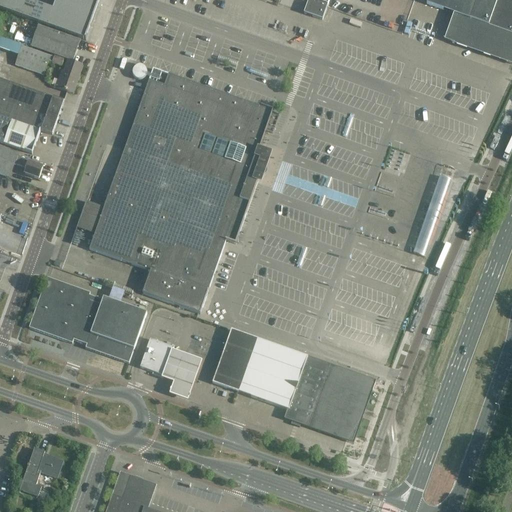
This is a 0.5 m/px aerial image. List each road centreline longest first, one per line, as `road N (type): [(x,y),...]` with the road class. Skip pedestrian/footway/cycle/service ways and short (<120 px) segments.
road 1 (unclassified): [(511,130),(417,341),(374,472),(354,487)]
road 2 (unclassified): [(0,349),(122,0)]
road 3 (secondary): [(511,232),(410,507)]
road 4 (tertiary): [(354,487),(141,414)]
road 5 (tertiary): [(131,435),(341,507)]
road 6 (secondary): [(451,511),(511,341)]
road 7 (tertiary): [(141,414),(132,396),(97,393),(0,359)]
road 8 (tertiary): [(0,391),(94,423),(109,438)]
